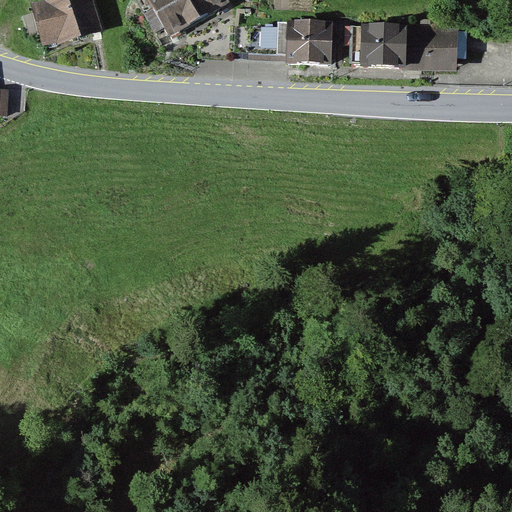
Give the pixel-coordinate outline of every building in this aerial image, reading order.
[(92,0),(75,0),(40,9),(50,49),(102,36),(92,0)] [(227,0),(152,0),(175,39),(231,6),(227,0)] [(337,29),(283,29),(283,69),(337,68),(337,29)] [(462,35),(368,33),(367,73),(461,75),(462,35)] [(11,96),(0,96),(0,120),(12,120),(11,96)]
